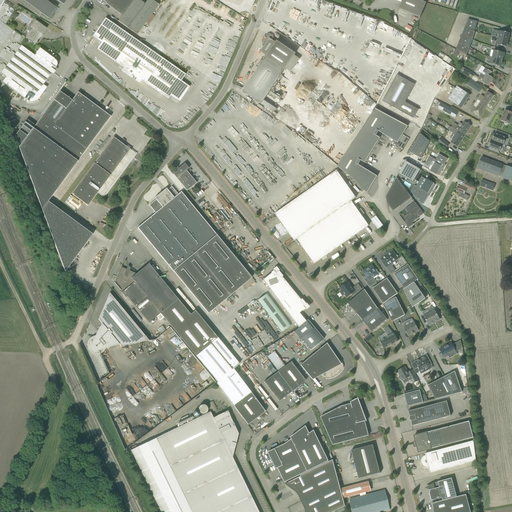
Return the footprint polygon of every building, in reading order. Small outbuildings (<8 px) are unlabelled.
[(23,0),(48,18),(56,8),(47,1),(47,0),(57,0),(64,5),(67,0),(23,0)] [(159,5),(153,1),(151,0),(147,0),(145,4),(139,0),(103,0),(103,1),(106,3),(106,4),(122,16),(118,21),(137,35),(159,5)] [(323,23),(328,9),(303,0),(278,0),(274,11),(297,19),(295,23),(307,28),(309,25),(321,30),(324,23),(323,23)] [(422,0),(421,0),(402,0),(399,8),(420,17),(426,3),(422,0)] [(344,15),(342,23),(357,28),(359,19),(344,15)] [(185,74),(181,71),(105,18),(93,36),(101,43),(97,49),(123,68),(121,71),(139,84),(141,80),(168,99),(170,96),(179,102),(189,87),(181,81),(185,74)] [(468,19),(465,27),(473,31),(475,32),(477,21),(468,19)] [(33,28),(25,38),(29,40),(29,41),(30,42),(30,41),(32,42),(39,33),(42,35),(46,28),(35,20),(31,27),(33,28)] [(5,25),(3,28),(19,39),(21,37),(5,25)] [(400,55),(407,41),(380,27),(372,42),(400,55)] [(472,40),(475,32),(473,31),(465,27),(462,34),(472,40)] [(498,34),(497,37),(508,40),(509,33),(506,32),(505,32),(499,31),(497,30),(496,33),(498,34)] [(243,91),(261,103),(274,112),(276,108),(264,100),(295,53),(277,41),(276,42),(272,40),(273,38),(273,35),(270,33),(267,34),(262,41),(262,44),(264,45),(260,51),(267,56),(243,91)] [(462,34),(459,42),(469,48),(472,40),(462,34)] [(299,48),(311,52),(314,42),(302,37),(299,48)] [(506,47),(508,40),(497,37),(496,41),(494,40),(493,43),(496,44),(501,45),(501,46),(503,46),(506,47)] [(467,55),(469,48),(459,42),(456,49),(467,55)] [(18,50),(1,73),(6,77),(2,82),(30,102),(37,100),(47,87),(43,85),(51,74),(52,73),(53,74),(57,69),(55,68),(56,67),(57,67),(56,67),(56,66),(55,66),(55,65),(54,64),(55,64),(55,63),(54,63),(54,62),(55,61),(55,60),(56,59),(55,59),(55,60),(47,54),(46,52),(45,51),(44,51),(41,49),(40,50),(39,50),(38,50),(36,53),(36,54),(34,56),(21,46),(18,50)] [(494,50),(492,57),(503,60),(504,53),(499,52),(499,51),(497,51),(494,50)] [(503,60),(492,57),(491,61),(489,60),(488,63),(491,64),(494,65),(495,65),(501,66),(503,60)] [(404,58),(401,67),(407,69),(410,60),(404,58)] [(462,72),(465,74),(472,79),(475,74),(465,68),(461,66),(459,69),(462,72)] [(478,77),(478,78),(482,81),(481,81),(487,85),(492,78),(489,76),(492,72),(485,68),(481,66),(478,71),(481,73),(480,74),(479,75),(479,76),(478,77)] [(397,74),(382,101),(413,118),(418,109),(405,102),(415,84),(397,74)] [(470,78),(466,84),(473,89),(477,83),(470,78)] [(449,96),(453,87),(448,85),(444,94),(449,96)] [(470,95),(466,92),(457,86),(448,99),(461,108),(470,95)] [(479,116),(486,106),(493,95),(487,91),(484,97),(481,95),(478,100),(480,101),(476,107),(474,106),(470,110),(479,116)] [(25,122),(14,136),(65,272),(93,234),(48,201),(78,161),(111,117),(93,104),(94,102),(92,101),(91,102),(78,92),(72,101),(60,92),(33,128),(25,122)] [(458,112),(441,103),(435,99),(434,102),(437,104),(435,106),(438,108),(438,109),(455,118),(458,112)] [(383,123),(387,115),(375,109),(363,127),(376,135),(378,131),(383,123)] [(501,120),(504,122),(505,124),(506,124),(508,123),(509,124),(511,116),(511,112),(505,110),(501,120)] [(383,123),(403,134),(408,126),(387,115),(383,123)] [(451,127),(455,130),(464,136),(471,125),(464,121),(460,127),(458,125),(454,123),(451,127)] [(383,123),(378,131),(398,143),(403,134),(383,123)] [(376,135),(363,127),(359,133),(376,144),(380,138),(376,135)] [(449,130),(453,133),(455,135),(451,142),(457,147),(464,136),(455,130),(451,127),(449,130)] [(376,144),(359,133),(355,139),(372,150),(376,144)] [(420,133),(410,152),(421,158),(430,141),(420,133)] [(492,140),(501,144),(503,144),(506,137),(495,133),(492,140)] [(71,194),(80,200),(79,201),(73,196),(68,202),(78,209),(82,203),(81,202),(81,201),(88,206),(97,193),(103,197),(136,153),(129,149),(126,153),(123,151),(127,147),(113,137),(71,194)] [(446,148),(449,145),(441,137),(437,141),(446,148)] [(372,150),(355,139),(351,145),(369,156),(372,150)] [(505,145),(503,144),(501,144),(492,140),(491,140),(488,147),(499,151),(501,146),(504,147),(505,145)] [(369,156),(351,145),(347,151),(361,160),(365,163),(369,156)] [(361,160),(347,151),(337,166),(350,177),(358,164),(361,160)] [(429,156),(423,167),(430,171),(436,174),(439,176),(441,172),(442,172),(440,171),(442,169),(443,169),(445,165),(444,164),(447,159),(439,154),(435,160),(429,156)] [(477,168),(498,176),(502,178),(502,177),(511,181),(511,168),(506,166),(503,165),(482,157),(477,168)] [(406,161),(398,174),(413,182),(420,169),(406,161)] [(187,191),(196,183),(186,170),(188,168),(184,164),(179,168),(180,169),(173,174),(187,191)] [(358,164),(350,177),(367,193),(377,176),(358,164)] [(337,210),(351,201),(356,198),(336,170),(275,214),(294,241),(297,239),(310,229),(324,220),(337,210)] [(396,177),(386,197),(387,203),(393,211),(411,197),(396,177)] [(415,186),(412,192),(416,198),(420,200),(421,199),(425,201),(428,196),(429,197),(435,185),(434,184),(434,183),(427,179),(422,189),(415,186)] [(488,182),(485,188),(493,191),(495,185),(488,182)] [(460,186),(459,188),(457,187),(456,190),(460,192),(458,196),(467,200),(469,196),(464,194),(467,189),(460,186)] [(208,314),(252,278),(181,192),(178,194),(171,187),(167,190),(166,188),(154,198),(156,200),(149,205),(155,213),(137,228),(208,314)] [(337,210),(355,235),(369,225),(351,201),(337,210)] [(405,221),(404,222),(409,228),(411,226),(414,224),(413,224),(412,223),(419,218),(415,213),(420,209),(415,202),(406,208),(409,213),(411,216),(405,221)] [(341,245),(355,235),(337,210),(324,220),(341,245)] [(310,229),(328,254),(341,245),(324,220),(310,229)] [(314,264),(328,254),(310,229),(297,239),(314,264)] [(383,263),(388,270),(391,268),(390,265),(399,259),(397,257),(398,256),(395,255),(392,251),(380,259),(383,263)] [(263,252),(259,256),(267,265),(272,261),(263,252)] [(152,320),(160,313),(195,356),(217,338),(195,310),(190,314),(178,299),(149,264),(150,263),(149,263),(135,274),(133,272),(121,267),(114,283),(119,289),(120,288),(123,291),(121,292),(124,295),(125,294),(149,323),(152,320)] [(394,274),(404,289),(414,282),(418,279),(408,264),(394,274)] [(370,287),(374,285),(377,282),(373,278),(379,274),(378,273),(379,273),(376,269),(375,270),(372,265),(363,271),(368,278),(365,280),(370,287)] [(277,299),(291,288),(281,277),(282,276),(278,271),(277,269),(275,269),(273,270),(270,273),(271,273),(263,280),(277,299)] [(372,288),(383,304),(398,293),(387,278),(372,288)] [(347,297),(351,294),(353,295),(360,291),(356,286),(352,288),(348,282),(340,288),(347,297)] [(412,307),(425,298),(414,282),(404,289),(403,289),(412,307)] [(300,300),(291,288),(277,299),(298,328),(306,321),(299,313),(302,311),(305,309),(306,307),(307,306),(305,304),(301,299),(300,300)] [(357,314),(372,301),(363,290),(348,303),(357,314)] [(88,345),(88,346),(88,347),(88,348),(89,349),(89,350),(90,350),(90,351),(91,351),(91,352),(92,352),(92,353),(93,353),(94,353),(95,353),(95,354),(96,354),(97,354),(98,354),(98,353),(99,353),(100,353),(101,352),(102,352),(102,351),(103,351),(103,350),(104,349),(119,344),(121,346),(148,340),(110,293),(98,319),(102,323),(94,337),(93,337),(93,338),(92,338),(91,338),(91,339),(90,339),(90,340),(89,340),(89,341),(89,342),(88,342),(88,343),(88,344),(88,345)] [(290,325),(266,293),(257,300),(281,332),(290,325)] [(396,297),(383,304),(392,322),(405,315),(396,297)] [(372,301),(357,314),(363,321),(378,309),(372,301)] [(429,310),(430,312),(423,315),(429,325),(440,319),(434,309),(434,310),(433,308),(432,307),(431,307),(429,308),(429,309),(429,310)] [(387,319),(378,309),(363,321),(372,332),(387,319)] [(306,321),(302,324),(294,331),(300,339),(301,339),(310,350),(323,339),(314,327),(312,329),(306,321)] [(414,322),(403,327),(408,336),(412,334),(415,333),(415,332),(419,330),(414,321),(414,322)] [(393,333),(388,326),(384,329),(388,335),(384,338),(380,340),(380,341),(380,342),(383,345),(384,348),(398,341),(394,333),(393,333)] [(445,346),(439,349),(442,353),(444,358),(448,356),(449,356),(449,357),(450,357),(451,357),(451,356),(452,356),(452,355),(452,354),(451,352),(454,350),(455,352),(456,352),(463,348),(461,340),(452,344),(452,343),(447,345),(447,344),(445,346)] [(343,367),(343,366),(343,365),(342,364),(342,363),(341,363),(341,362),(340,362),(339,361),(337,361),(336,359),(337,359),(326,343),(300,365),(312,380),(319,376),(319,375),(320,374),(320,375),(320,376),(321,376),(321,377),(322,377),(322,378),(323,378),(325,378),(326,378),(327,378),(328,378),(329,378),(330,378),(331,378),(332,377),(333,377),(334,376),(335,376),(336,376),(337,375),(338,374),(339,374),(339,373),(340,373),(340,372),(341,371),(341,370),(342,369),(342,368),(342,367),(343,367)] [(420,371),(421,373),(429,369),(432,368),(431,365),(427,356),(422,358),(419,359),(415,362),(418,368),(417,368),(418,369),(419,371),(420,371)] [(291,361),(277,372),(292,391),(293,390),(298,386),(299,386),(301,384),(305,381),(291,361)] [(215,375),(225,367),(223,365),(213,373),(215,375)] [(408,372),(405,367),(397,371),(400,376),(399,376),(398,377),(399,379),(400,380),(401,379),(402,380),(410,376),(413,383),(418,381),(412,370),(408,372)] [(444,377),(453,394),(462,392),(455,371),(444,377)] [(292,391),(277,372),(263,382),(278,401),(282,398),(283,398),(285,396),(290,392),(291,392),(292,391)] [(453,394),(444,377),(428,385),(435,398),(453,394)] [(419,388),(403,392),(404,394),(407,406),(412,405),(423,402),(422,398),(419,388)] [(265,411),(262,407),(251,392),(233,406),(247,425),(256,418),(265,411)] [(321,417),(333,445),(369,435),(365,421),(366,421),(367,421),(358,397),(358,398),(351,401),(350,401),(351,403),(341,406),(321,417)] [(211,411),(216,408),(212,401),(207,404),(211,411)] [(447,401),(413,410),(408,411),(409,412),(409,414),(410,415),(410,417),(411,420),(411,421),(411,423),(412,424),(412,426),(451,416),(447,401)] [(205,414),(156,438),(191,511),(258,511),(232,457),(238,434),(234,426),(233,426),(232,423),(233,423),(229,415),(227,411),(213,418),(210,412),(205,414)] [(125,437),(131,435),(123,415),(112,419),(114,424),(118,422),(120,426),(118,427),(121,433),(123,432),(125,437)] [(414,444),(471,429),(469,421),(414,435),(416,442),(414,442),(414,443),(414,444)] [(271,453),(285,482),(329,461),(315,434),(311,436),(307,429),(306,431),(305,429),(285,443),(271,450),(272,452),(271,453)] [(419,452),(473,438),(471,429),(414,444),(414,445),(414,446),(415,446),(417,446),(419,452)] [(158,511),(191,511),(156,438),(129,451),(158,511)] [(476,461),(474,442),(473,441),(425,453),(425,455),(424,456),(423,457),(422,457),(422,458),(421,459),(421,460),(421,461),(421,462),(421,463),(421,464),(422,464),(422,465),(423,466),(424,467),(425,467),(426,467),(427,468),(428,468),(429,467),(430,473),(476,461)] [(359,478),(375,474),(380,473),(373,444),(351,450),(359,478)] [(332,511),(345,506),(333,460),(300,475),(301,476),(285,484),(286,484),(287,484),(298,492),(297,493),(298,493),(302,500),(301,501),(302,501),(306,509),(305,509),(305,510),(306,509),(305,511),(332,511)] [(443,500),(457,497),(452,478),(432,483),(429,493),(431,500),(442,498),(443,500)] [(360,496),(350,499),(352,511),(381,511),(390,510),(385,490),(368,494),(366,495),(365,492),(368,491),(366,482),(341,488),(344,498),(346,497),(360,494),(360,496)] [(470,511),(466,494),(457,497),(443,500),(432,503),(434,511),(470,511)]
